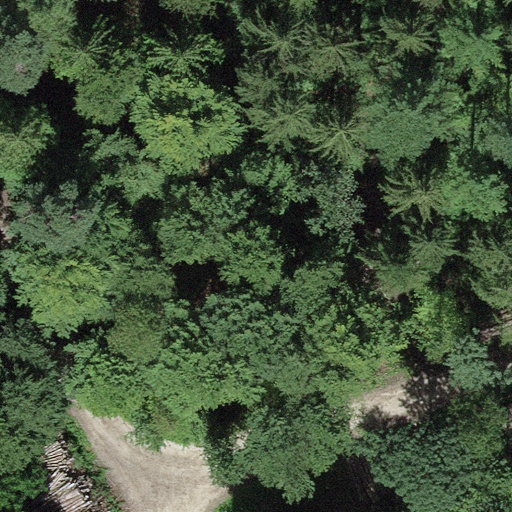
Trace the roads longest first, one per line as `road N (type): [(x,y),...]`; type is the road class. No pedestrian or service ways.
road 1 (track): [(164,511),(511,359)]
road 2 (track): [(0,200),(137,511)]
